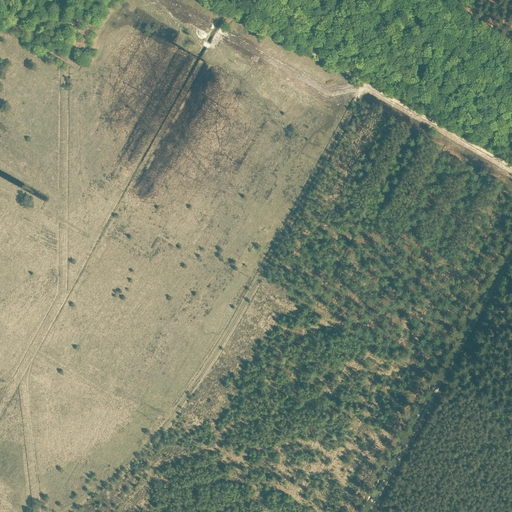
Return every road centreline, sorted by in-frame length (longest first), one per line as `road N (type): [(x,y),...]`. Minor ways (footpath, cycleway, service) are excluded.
road 1 (track): [(511,166),(219,0)]
road 2 (track): [(369,511),(511,256)]
